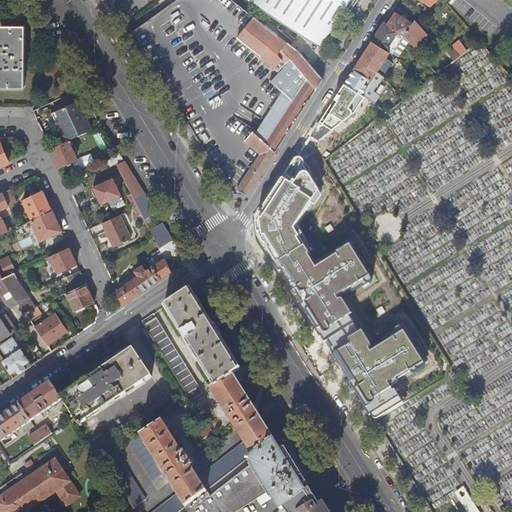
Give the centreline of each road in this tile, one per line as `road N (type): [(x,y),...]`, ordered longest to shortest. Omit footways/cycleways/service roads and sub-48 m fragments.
road 1 (primary): [(388,511),(224,249)]
road 2 (primary): [(224,249),(63,0)]
road 3 (residential): [(224,249),(383,0)]
road 4 (unknown): [(221,56),(233,108),(206,105),(192,90),(158,27),(182,10),(207,33)]
road 5 (residential): [(42,161),(118,321)]
road 6 (residential): [(0,401),(118,321)]
road 7 (residential): [(118,321),(224,249)]
